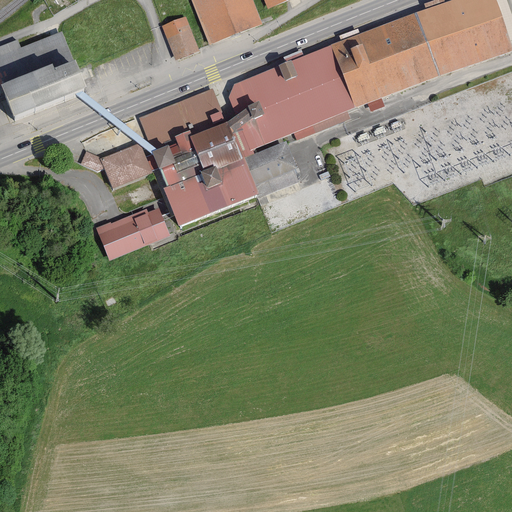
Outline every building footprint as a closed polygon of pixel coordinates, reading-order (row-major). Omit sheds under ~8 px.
[(187,0),(204,45),(258,24),(248,0),(187,0)] [(259,0),(263,9),(285,0),(259,0)] [(509,55),(490,0),(453,0),(326,47),(348,111),(509,55)] [(183,17),(159,26),(172,60),(196,51),(183,17)] [(84,90),(60,30),(20,46),(18,39),(0,46),(0,82),(1,86),(15,118),(68,97),(74,94),(77,93),(84,90)] [(348,111),(326,47),(213,93),(237,156),(278,143),(348,111)] [(152,153),(147,139),(84,90),(77,93),(140,142),(152,153)] [(152,153),(146,156),(151,170),(158,167),(178,221),(251,194),(237,156),(213,93),(212,90),(139,118),(147,139),(152,153)] [(146,156),(140,142),(101,158),(113,187),(152,171),(151,170),(146,156)] [(297,182),(278,143),(237,156),(251,194),(297,182)] [(155,210),(93,230),(104,265),(167,240),(155,210)]
